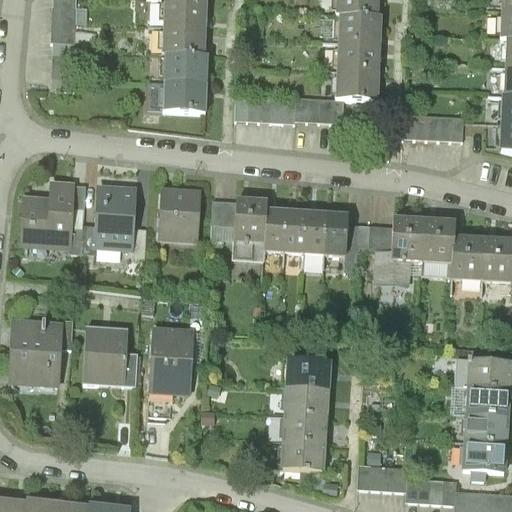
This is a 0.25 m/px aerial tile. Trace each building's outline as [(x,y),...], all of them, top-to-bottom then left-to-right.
[(166,10),(208,12),(207,0),(163,0),(163,10),(166,10)] [(342,29),(381,30),(381,0),(339,0),(339,29),(342,29)] [(511,0),(497,0),(497,8),(511,8),(511,0)] [(75,98),(77,3),(54,2),(51,98),(75,98)] [(502,38),(511,38),(511,8),(497,8),(496,38),(502,38)] [(165,37),(209,39),(210,12),(208,12),(166,10),(165,37)] [(341,57),(383,58),(384,30),(381,30),(342,29),(341,57)] [(167,67),(209,68),(209,39),(165,37),(164,67),(167,67)] [(501,63),(511,63),(511,38),(502,38),(501,63)] [(340,86),(382,87),(383,58),(341,57),(340,86)] [(500,91),(511,91),(511,63),(501,63),(500,91)] [(166,95),(210,96),(210,68),(209,68),(167,67),(166,95)] [(340,108),(340,114),(343,114),(382,115),(382,87),(340,86),(340,108)] [(511,91),(500,91),(498,124),(511,124),(511,91)] [(166,95),(165,126),(209,127),(210,96),(166,95)] [(340,114),(340,108),(235,107),(235,131),(343,132),(343,114),(340,114)] [(461,120),(401,119),(400,143),(461,145),(461,120)] [(511,124),(498,124),(497,152),(511,155),(511,124)] [(71,253),(76,184),(50,182),(48,200),(23,198),(20,250),(71,253)] [(133,253),(138,189),(99,187),(94,251),(133,253)] [(159,243),(199,246),(203,192),(162,190),(159,243)] [(260,246),(262,209),(263,201),(232,199),(231,205),(229,244),(260,246)] [(229,244),(231,205),(209,204),(207,243),(229,244)] [(279,257),(281,210),(262,209),(260,257),(279,257)] [(299,258),(301,211),(281,210),(279,257),(299,258)] [(321,259),(323,212),(301,211),(299,258),(321,259)] [(343,227),(343,212),(323,212),(321,259),(341,260),(343,227)] [(418,220),(389,218),(389,229),(387,261),(416,263),(418,220)] [(450,221),(418,220),(416,263),(447,265),(449,236),(450,221)] [(387,261),(389,229),(343,227),(341,260),(341,276),(356,277),(357,253),(373,253),(371,288),(387,289),(387,261)] [(481,238),(449,236),(447,265),(446,282),(479,284),(481,238)] [(511,240),(481,238),(479,284),(509,285),(510,260),(511,240)] [(14,322),(10,387),(59,390),(61,354),(62,325),(14,322)] [(74,325),(62,325),(61,354),(72,355),(74,325)] [(87,329),(84,385),(125,388),(127,355),(128,331),(87,329)] [(153,330),(149,395),(191,397),(195,332),(153,330)] [(139,356),(127,355),(125,388),(137,388),(139,356)] [(507,391),(509,363),(463,360),(461,388),(507,391)] [(325,390),(326,363),(280,361),(279,388),(325,390)] [(323,418),(325,390),(279,388),(278,416),(323,418)] [(505,418),(507,391),(461,388),(460,415),(505,418)] [(503,446),(505,418),(460,415),(458,443),(503,446)] [(322,446),(323,418),(278,416),(277,444),(322,446)] [(502,474),(503,446),(458,443),(456,471),(502,474)] [(321,474),(322,446),(277,444),(276,472),(321,474)] [(358,469),(356,493),(403,496),(404,482),(405,472),(358,469)] [(454,485),(404,482),(403,496),(403,506),(453,509),(454,495),(454,485)] [(511,511),(511,498),(454,495),(453,509),(452,511),(511,511)] [(46,511),(48,501),(28,498),(28,501),(26,511),(46,511)] [(26,511),(28,501),(5,499),(3,511),(26,511)] [(66,511),(67,503),(48,501),(46,511),(66,511)] [(89,511),(91,505),(67,503),(66,511),(89,511)]
